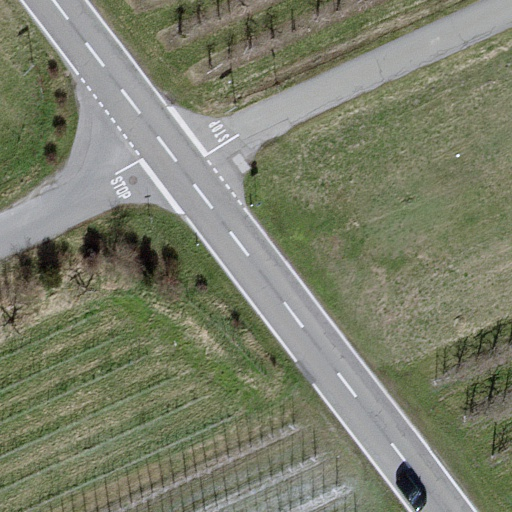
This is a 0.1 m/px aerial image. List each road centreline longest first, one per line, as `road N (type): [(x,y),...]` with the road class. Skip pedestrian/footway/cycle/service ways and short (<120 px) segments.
road 1 (tertiary): [(50,0),(439,511)]
road 2 (track): [(168,158),(0,235)]
